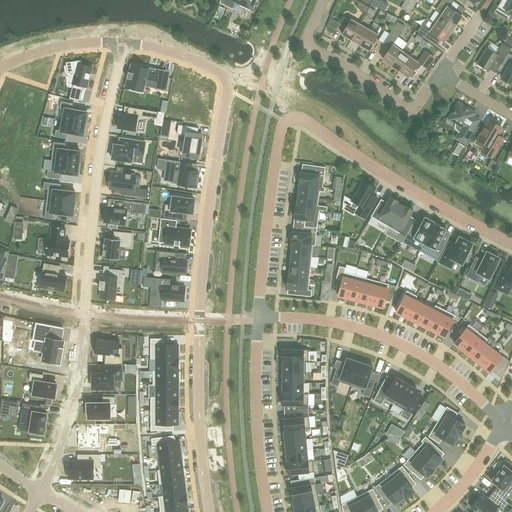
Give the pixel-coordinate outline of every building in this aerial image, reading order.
[(220,0),(219,3),(233,9),(236,2),(251,9),(254,3),(256,2),(257,1),(257,0),(220,0)] [(388,4),(380,0),(372,0),(370,4),(384,12),(388,4)] [(413,0),(411,0),(409,5),(413,7),(414,8),(418,2),(413,0)] [(461,7),(451,0),(442,0),(435,11),(455,25),(461,16),(457,13),(461,7)] [(511,0),(508,6),(501,1),(495,12),(508,20),(511,15),(511,0)] [(367,12),(370,8),(369,8),(359,2),(356,7),(367,13),(367,12)] [(225,9),(220,7),(215,17),(220,20),(225,9)] [(440,14),(434,22),(449,33),(455,25),(435,11),(440,14)] [(394,24),(397,18),(388,13),(385,20),(394,24)] [(331,18),(327,25),(337,30),(340,23),(331,18)] [(352,39),(361,23),(352,18),(342,34),(352,39)] [(405,26),(397,21),(388,35),(387,37),(395,42),(405,26)] [(434,22),(429,30),(422,25),(417,32),(436,45),(440,39),(443,41),(449,33),(434,22)] [(370,28),(361,23),(352,39),(360,44),(370,28)] [(370,28),(360,44),(370,50),(379,34),(370,28)] [(383,43),(387,37),(388,35),(383,32),(378,40),(383,43)] [(417,35),(415,39),(420,43),(423,39),(417,35)] [(394,43),(383,58),(391,64),(402,50),(394,43)] [(487,48),(477,64),(489,71),(495,61),(501,65),(502,64),(508,53),(511,48),(502,43),(496,53),(487,48)] [(402,50),(391,64),(400,70),(410,56),(402,50)] [(410,56),(400,70),(408,77),(409,76),(411,74),(414,70),(415,71),(419,69),(422,65),(427,69),(435,58),(425,50),(417,61),(410,56)] [(508,67),(504,74),(501,79),(511,85),(511,55),(508,53),(502,64),(508,67)] [(82,60),(65,62),(66,66),(67,72),(74,74),(72,84),(73,84),(72,88),(69,99),(80,102),(84,86),(86,87),(87,87),(92,67),(81,64),(82,60)] [(128,79),(126,87),(131,88),(130,90),(142,93),(144,86),(155,89),(166,92),(169,74),(148,69),(148,67),(138,65),(138,66),(132,64),(130,72),(128,72),(128,73),(129,73),(128,77),(127,77),(126,78),(128,79)] [(417,72),(415,71),(414,70),(411,74),(409,76),(412,79),(417,72)] [(190,88),(196,89),(193,112),(198,112),(197,115),(205,116),(205,114),(207,114),(209,104),(210,101),(211,91),(206,90),(207,84),(191,78),(190,88)] [(9,84),(4,98),(8,100),(11,101),(5,113),(18,119),(23,106),(24,107),(30,93),(9,84)] [(57,108),(55,118),(60,119),(63,119),(62,120),(85,124),(87,112),(72,110),(73,103),(61,101),(60,108),(57,108)] [(458,103),(449,119),(456,123),(455,124),(455,125),(455,126),(455,127),(455,128),(455,129),(456,130),(456,131),(457,132),(459,133),(456,139),(465,144),(480,120),(474,116),(476,113),(458,103)] [(119,115),(117,128),(137,131),(139,120),(146,119),(157,118),(158,112),(128,107),(127,113),(126,113),(125,116),(119,115)] [(0,150),(4,152),(13,133),(16,134),(20,124),(12,121),(8,119),(4,128),(0,126),(0,150)] [(56,130),(55,137),(66,139),(67,133),(83,136),(85,124),(62,120),(63,119),(60,119),(58,130),(56,130)] [(163,119),(161,129),(169,131),(171,121),(163,119)] [(489,120),(477,140),(475,144),(483,149),(482,152),(492,158),(503,139),(498,136),(502,128),(497,125),(496,123),(492,121),(490,121),(489,120)] [(178,125),(177,134),(186,136),(182,156),(198,158),(202,135),(197,134),(198,128),(178,125)] [(112,146),(111,153),(112,153),(112,159),(136,163),(136,162),(137,153),(143,154),(145,142),(129,140),(120,138),(120,139),(119,145),(114,144),(114,146),(112,146)] [(53,142),(51,160),(79,163),(80,151),(65,149),(65,143),(53,142)] [(159,158),(157,168),(165,170),(164,180),(171,181),(171,182),(178,184),(178,185),(189,186),(194,187),(196,187),(198,172),(196,171),(191,170),(192,163),(159,158)] [(44,159),(43,170),(48,171),(47,178),(61,179),(62,173),(77,175),(79,163),(51,160),(44,159)] [(0,177),(3,179),(10,164),(0,160),(0,177)] [(491,160),(486,169),(491,172),(496,163),(491,160)] [(299,185),(300,185),(300,184),(322,187),(324,176),(300,172),(300,174),(298,174),(298,180),(299,180),(299,185)] [(111,173),(109,188),(113,189),(122,190),(121,196),(147,199),(148,190),(140,189),(134,188),(135,176),(111,173)] [(377,198),(372,195),(376,188),(363,181),(352,201),(359,205),(355,212),(365,218),(372,207),(377,198)] [(44,182),(43,189),(48,190),(47,201),(74,204),(75,192),(60,190),(61,184),(44,182)] [(325,187),(322,187),(300,184),(300,185),(298,196),(318,199),(319,191),(324,192),(325,187)] [(165,205),(164,217),(177,219),(178,212),(187,213),(192,214),(192,212),(194,212),(195,204),(194,204),(194,199),(182,198),(182,196),(175,195),(174,197),(172,196),(171,205),(165,205)] [(319,210),(327,211),(327,207),(318,206),(318,199),(298,196),(297,207),(319,210)] [(371,217),(388,227),(401,205),(397,203),(398,201),(390,197),(387,203),(382,211),(376,207),(371,217)] [(106,206),(104,222),(109,223),(118,224),(125,225),(126,212),(145,214),(147,203),(112,199),(111,204),(109,206),(107,206),(106,206)] [(47,201),(44,218),(56,220),(57,214),(72,216),(74,204),(47,201)] [(405,207),(401,205),(388,227),(406,237),(411,227),(405,224),(409,216),(413,210),(406,206),(405,207)] [(12,206),(6,221),(13,224),(17,208),(12,206)] [(317,228),(319,210),(297,207),(296,207),(294,218),(305,220),(304,227),(317,228)] [(340,221),(341,214),(338,213),(334,213),(333,220),(340,221)] [(420,251),(435,223),(424,217),(423,219),(418,229),(412,226),(411,227),(406,237),(403,242),(420,251)] [(161,218),(160,227),(167,228),(165,243),(174,244),(174,245),(179,246),(179,245),(189,246),(190,230),(176,228),(177,220),(161,218)] [(446,229),(435,223),(420,251),(437,260),(446,243),(440,240),(445,231),(446,229)] [(47,239),(46,254),(68,257),(70,241),(62,241),(63,238),(64,238),(65,228),(52,226),(51,240),(47,239)] [(316,234),(317,228),(304,227),(303,233),(292,232),(292,233),(290,233),(290,240),(292,240),(291,244),(292,244),(313,246),(314,234),(316,234)] [(105,238),(102,258),(118,259),(118,258),(119,246),(126,247),(131,247),(132,233),(114,231),(113,239),(105,238)] [(355,239),(349,238),(341,236),(339,245),(347,247),(351,248),(355,239)] [(449,241),(445,249),(438,263),(449,268),(453,260),(455,261),(462,264),(473,243),(467,241),(468,239),(461,236),(461,238),(459,237),(456,244),(449,241)] [(311,257),(313,246),(292,244),(291,255),(311,257)] [(0,248),(0,278),(3,280),(4,277),(8,254),(9,252),(8,252),(0,248)] [(157,251),(156,260),(163,261),(162,272),(186,275),(187,265),(183,265),(183,260),(184,253),(157,251)] [(478,282),(478,281),(481,275),(489,279),(500,258),(494,256),(495,254),(489,251),(489,253),(487,252),(482,261),(479,262),(475,260),(466,276),(478,282)] [(8,254),(4,277),(13,278),(17,255),(8,254)] [(310,268),(311,257),(291,255),(290,266),(310,268)] [(44,263),(40,287),(48,288),(48,289),(54,291),(54,289),(64,291),(67,276),(59,275),(58,275),(59,268),(60,268),(60,266),(44,263)] [(290,266),(289,277),(309,279),(310,268),(290,266)] [(349,299),(355,275),(344,272),(346,268),(339,266),(336,279),(342,280),(338,296),(349,299)] [(511,267),(511,269),(504,266),(494,287),(506,293),(509,285),(511,286),(511,267)] [(100,281),(100,289),(101,289),(100,297),(115,299),(117,284),(122,285),(123,271),(109,269),(108,269),(107,276),(102,275),(102,281),(100,281)] [(360,302),(366,278),(355,275),(349,299),(360,302)] [(308,290),(309,279),(289,277),(288,276),(287,288),(298,289),(297,295),(311,297),(312,290),(308,290)] [(144,277),(143,287),(151,287),(159,288),(158,299),(150,298),(149,307),(161,307),(162,300),(184,301),(185,287),(170,285),(171,279),(144,277)] [(377,281),(366,278),(360,302),(371,304),(377,281)] [(331,281),(324,281),(322,281),(321,291),(329,292),(331,281)] [(377,281),(371,304),(383,307),(389,284),(377,281)] [(456,294),(464,298),(467,292),(459,288),(456,294)] [(417,296),(407,291),(396,312),(406,317),(415,298),(416,298),(417,296)] [(415,298),(406,317),(415,322),(425,303),(416,298),(415,298)] [(487,300),(484,305),(491,309),(494,303),(487,300)] [(415,322),(425,327),(435,308),(434,308),(425,303),(415,322)] [(435,305),(434,308),(435,308),(425,327),(435,332),(445,311),(435,305)] [(435,332),(445,337),(455,316),(445,311),(435,332)] [(11,330),(13,322),(4,321),(3,341),(4,341),(6,329),(11,330)] [(36,323),(32,340),(35,341),(42,342),(41,352),(44,353),(42,361),(54,363),(60,364),(62,352),(61,352),(62,348),(63,341),(62,341),(51,339),(53,326),(36,323)] [(469,325),(454,343),(463,351),(478,332),(469,325)] [(487,339),(478,332),(463,351),(472,358),(484,343),(487,339)] [(96,343),(95,354),(105,355),(104,364),(117,364),(119,348),(120,341),(101,339),(96,338),(96,343)] [(150,339),(150,359),(155,359),(155,358),(178,358),(178,345),(163,345),(163,339),(150,339)] [(484,343),(472,358),(481,365),(493,350),(484,343)] [(282,349),(282,361),(306,361),(306,362),(308,362),(308,349),(282,349)] [(493,350),(481,365),(490,372),(502,357),(493,350)] [(347,358),(346,359),(347,359),(343,370),(336,368),(332,382),(332,385),(338,387),(339,382),(352,386),(360,362),(355,361),(355,359),(349,357),(348,359),(347,358)] [(155,371),(155,372),(178,371),(178,358),(155,358),(155,359),(155,371)] [(306,362),(306,361),(282,361),(282,372),(303,372),(306,373),(306,372),(306,362)] [(371,366),(371,365),(365,362),(364,364),(360,362),(352,386),(364,390),(363,395),(369,397),(371,391),(375,381),(369,379),(372,367),(373,367),(373,366),(372,366),(371,366)] [(91,375),(91,383),(93,383),(93,388),(99,388),(99,391),(107,391),(107,388),(113,388),(113,380),(121,380),(121,366),(107,366),(100,366),(99,366),(99,367),(99,373),(93,373),(93,375),(91,375)] [(153,371),(153,385),(155,385),(178,385),(178,372),(178,371),(155,372),(155,371),(153,371)] [(303,372),(282,372),(282,383),(303,383),(303,372)] [(30,373),(29,381),(33,381),(31,394),(54,398),(55,397),(56,397),(57,389),(56,389),(57,384),(42,382),(43,375),(30,373)] [(398,376),(397,378),(395,377),(389,387),(383,383),(373,400),(381,405),(384,399),(394,405),(406,383),(402,381),(403,379),(398,376)] [(303,393),(303,383),(282,383),(282,389),(282,394),(303,394),(303,393)] [(417,389),(416,389),(416,387),(411,384),(410,385),(406,383),(394,405),(403,410),(399,416),(408,421),(422,396),(415,392),(417,389)] [(155,398),(178,398),(178,397),(178,385),(155,385),(155,398)] [(303,393),(303,394),(282,394),(282,405),(296,405),(296,411),(308,411),(308,405),(308,393),(303,393)] [(85,404),(85,411),(87,411),(87,412),(88,412),(88,418),(101,419),(101,420),(107,420),(107,418),(110,418),(110,404),(115,404),(115,397),(103,397),(103,403),(87,403),(87,404),(85,404)] [(151,398),(151,411),(178,411),(178,398),(155,398),(151,398)] [(3,399),(1,413),(10,415),(11,406),(16,406),(17,402),(3,399)] [(23,403),(21,416),(29,417),(27,431),(27,432),(31,432),(31,435),(41,437),(42,434),(44,434),(45,426),(46,422),(47,413),(45,413),(39,412),(40,406),(23,403)] [(447,407),(437,422),(459,435),(459,434),(465,425),(465,424),(455,418),(458,413),(447,407)] [(151,411),(151,431),(163,431),(163,430),(164,425),(173,425),(178,425),(178,412),(178,411),(151,411)] [(305,429),(310,429),(309,417),(308,411),(296,411),(297,417),(282,419),(284,431),(305,429)] [(453,445),(459,435),(437,422),(428,437),(439,443),(442,438),(453,445)] [(78,432),(78,448),(100,448),(100,434),(108,434),(108,426),(85,426),(85,429),(87,429),(87,432),(85,432),(78,432)] [(306,439),(305,429),(284,431),(284,437),(285,441),(306,439)] [(389,435),(388,440),(392,441),(399,443),(401,436),(393,434),(390,434),(389,435)] [(152,445),(149,445),(150,458),(158,457),(181,455),(180,449),(179,441),(174,442),(165,443),(164,437),(151,438),(152,445)] [(423,443),(415,451),(434,468),(442,459),(433,451),(437,447),(425,437),(421,441),(423,443)] [(306,439),(285,441),(286,452),(307,450),(306,439)] [(307,450),(286,452),(286,458),(287,463),(308,461),(308,460),(307,450)] [(348,455),(333,450),(336,472),(343,468),(348,455)] [(434,468),(415,451),(404,465),(413,473),(417,469),(426,477),(427,476),(427,477),(434,468)] [(68,461),(68,478),(93,478),(93,468),(100,468),(100,454),(81,454),(81,461),(77,461),(68,461)] [(181,455),(158,457),(160,470),(182,468),(181,455)] [(313,460),(308,460),(308,461),(287,463),(288,475),(314,472),(313,460)] [(505,466),(504,465),(491,481),(500,488),(496,493),(506,500),(511,492),(511,490),(506,486),(511,479),(511,471),(511,472),(511,471),(511,468),(507,465),(505,466)] [(402,466),(388,477),(404,497),(404,496),(405,497),(413,491),(412,490),(413,489),(412,488),(405,480),(410,476),(402,466)] [(160,470),(157,470),(159,484),(162,484),(184,481),(182,468),(160,470)] [(343,468),(336,472),(337,480),(347,475),(343,468)] [(388,477),(379,484),(394,504),(404,497),(388,477)] [(292,488),(290,488),(292,500),(318,495),(315,483),(314,478),(301,480),(302,486),(292,488)] [(159,484),(155,485),(157,497),(158,497),(163,496),(163,497),(186,494),(186,493),(185,486),(184,481),(162,484),(159,484)] [(136,502),(137,490),(119,489),(118,501),(136,502)] [(373,489),(357,497),(364,511),(378,511),(373,503),(379,500),(373,489)] [(492,511),(496,507),(502,511),(508,503),(494,491),(489,497),(490,497),(488,499),(481,494),(471,506),(478,511),(492,511)] [(163,496),(158,497),(160,510),(188,507),(186,494),(163,497),(163,496)] [(320,505),(318,495),(292,500),(294,508),(294,510),(320,505)] [(364,511),(357,497),(342,505),(342,511),(364,511)]
